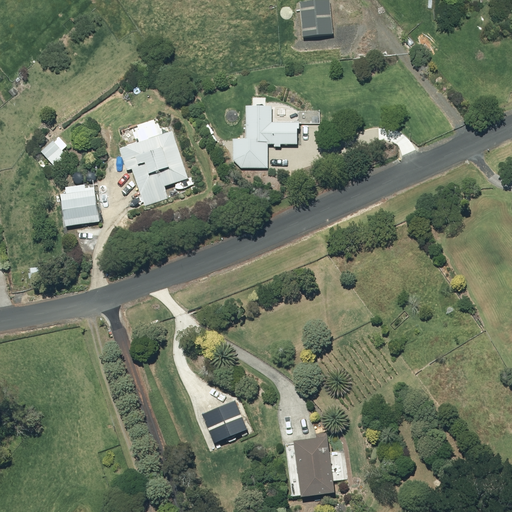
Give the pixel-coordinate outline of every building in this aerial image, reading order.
[(333,37),(330,0),(320,0),(300,1),(302,40),(333,37)] [(12,88),(7,92),(11,96),(17,91),(15,89),(13,90),(12,88)] [(282,144),(299,145),(299,129),(301,129),(301,123),(274,123),(274,107),(248,107),(248,140),(234,140),(234,160),(244,169),(269,169),(269,145),(276,145),(276,147),(282,147),(282,144)] [(161,111),(150,115),(153,123),(164,119),(161,111)] [(124,123),(116,134),(124,140),(132,129),(124,123)] [(204,128),(210,136),(215,133),(210,124),(204,128)] [(45,128),(37,139),(43,143),(51,133),(45,128)] [(189,179),(173,131),(120,149),(127,170),(133,168),(145,206),(169,198),(166,187),(189,179)] [(54,141),(42,152),(55,167),(68,156),(63,151),(68,146),(61,137),(55,142),(54,141)] [(62,196),(67,227),(101,222),(96,190),(62,196)] [(328,433),(317,435),(318,440),(297,443),(304,499),(337,494),(329,439),(328,439),(328,433)]
